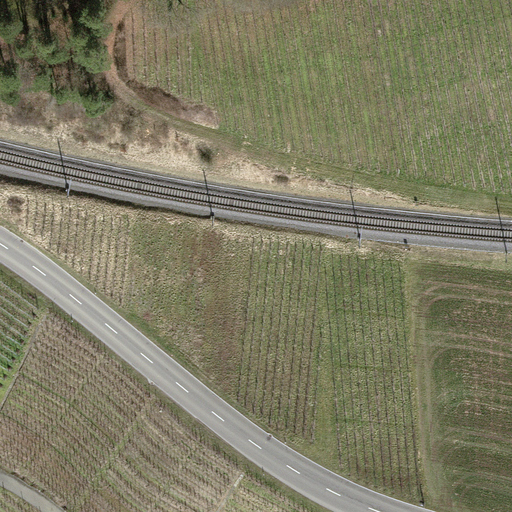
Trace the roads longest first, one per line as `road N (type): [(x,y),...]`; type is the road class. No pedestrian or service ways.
road 1 (track): [(132,0),(113,20),(105,63),(118,93),(139,110),(281,161),(511,208)]
road 2 (tertiary): [(375,511),(272,461),(59,281),(0,245)]
